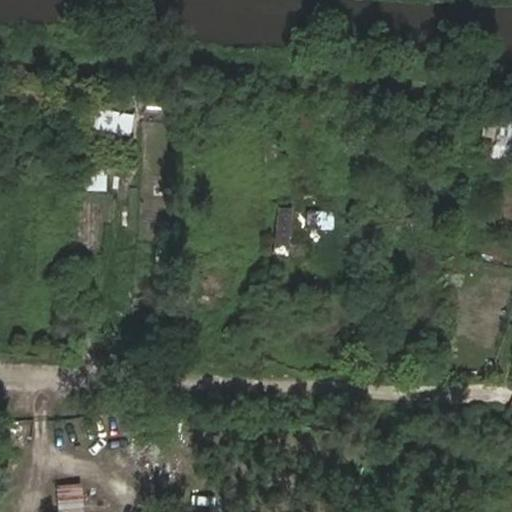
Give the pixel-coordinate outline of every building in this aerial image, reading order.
[(511,124),(490,123),(486,165),(511,167),(511,160),(511,124)] [(275,164),(275,140),(260,140),(260,164),(275,164)] [(73,197),(74,222),(102,220),(101,196),(73,197)] [(287,253),(290,208),(272,207),(269,251),(287,253)] [(309,212),(312,228),(331,226),(329,209),(309,212)] [(54,511),(78,511),(79,483),(55,482),(54,511)]
